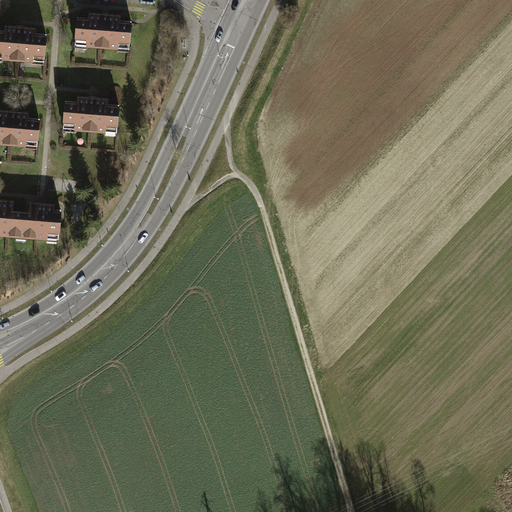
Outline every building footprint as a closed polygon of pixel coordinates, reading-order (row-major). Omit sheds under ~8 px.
[(77,18),(74,46),(131,51),(133,23),(120,22),(120,16),(91,13),(91,19),(77,18)] [(0,32),(0,60),(45,64),(48,35),(37,34),(37,30),(7,27),(6,33),(0,32)] [(79,102),(66,101),(64,130),(118,134),(120,106),(108,105),(108,100),(93,98),(79,97),(79,102)] [(0,145),(38,148),(40,120),(28,119),(29,114),(0,112),(0,145)] [(0,235),(59,242),(62,211),(55,211),(56,205),(30,203),(29,212),(14,211),(15,201),(0,199),(0,235)]
